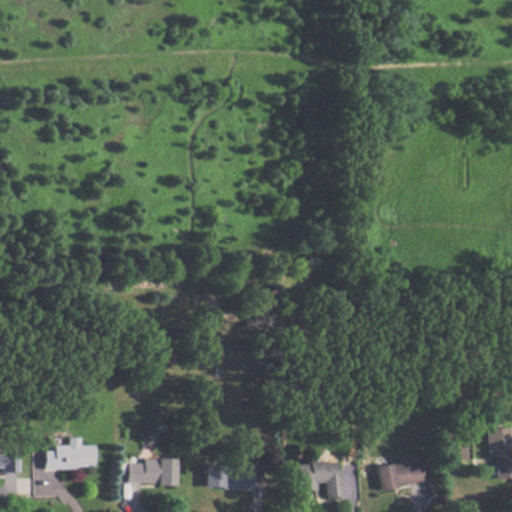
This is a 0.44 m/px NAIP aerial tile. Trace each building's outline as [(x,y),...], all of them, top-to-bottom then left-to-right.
[(483,456),(490,456),(491,478),(509,477),(507,426),(482,427),(483,456)] [(42,467),(91,466),(90,444),(76,444),(76,436),(64,436),(64,444),(50,444),(50,449),(41,449),(42,467)] [(0,469),(15,469),(15,452),(0,452),(0,469)] [(125,461),(125,481),(154,482),(154,484),(172,484),(172,457),(140,456),(140,461),(125,461)] [(374,464),(377,487),(422,482),(419,459),(374,464)] [(295,489),(313,488),(313,481),(321,481),(322,496),(337,495),(335,460),(293,462),(295,489)] [(252,465),(202,464),(201,487),(252,488),(252,465)]
